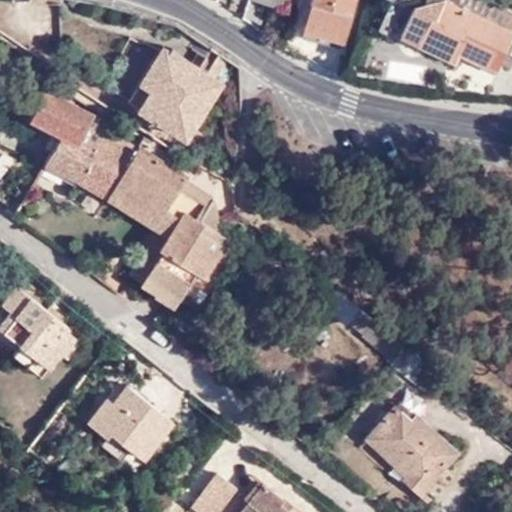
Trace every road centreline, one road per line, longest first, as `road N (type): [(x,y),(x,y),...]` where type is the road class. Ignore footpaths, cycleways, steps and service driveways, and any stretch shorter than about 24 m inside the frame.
road 1 (residential): [(0,221),(374,511)]
road 2 (tertiary): [(177,0),(304,81),(351,99),(511,129)]
